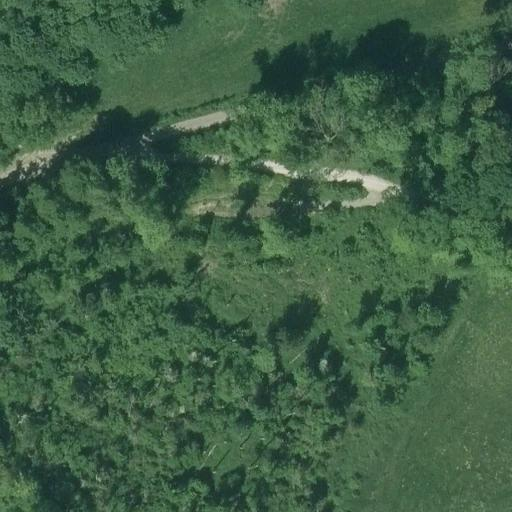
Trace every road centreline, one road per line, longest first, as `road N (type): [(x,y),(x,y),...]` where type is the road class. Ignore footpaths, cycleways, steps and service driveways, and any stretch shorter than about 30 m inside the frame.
road 1 (unclassified): [(511,41),(0,181)]
road 2 (track): [(511,220),(344,176),(148,155),(128,142)]
